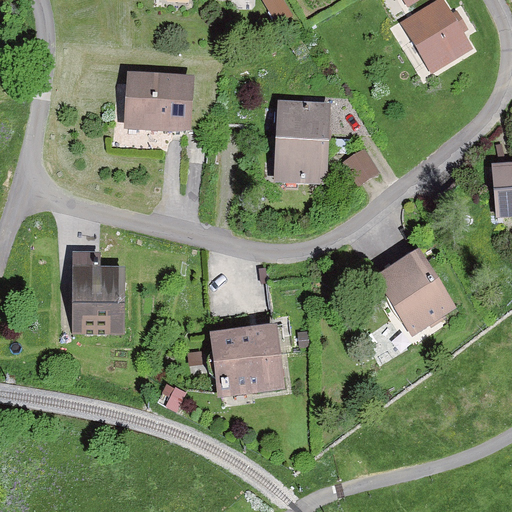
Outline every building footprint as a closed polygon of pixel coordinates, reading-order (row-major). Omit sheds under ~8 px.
[(290,0),(270,0),(282,25),(299,17),(290,0)] [(451,0),(442,0),(408,20),(441,75),(482,51),(451,0)] [(184,71),(115,70),(114,139),(183,140),(184,71)] [(332,102),(276,101),(275,175),(331,176),(332,102)] [(363,187),(385,176),(372,150),(350,162),(363,187)] [(511,166),(485,168),(487,221),(511,219),(511,166)] [(442,247),(370,281),(397,337),(469,302),(442,247)] [(117,252),(61,248),(56,322),(112,326),(117,252)] [(292,391),(283,338),(201,352),(210,405),(292,391)]
